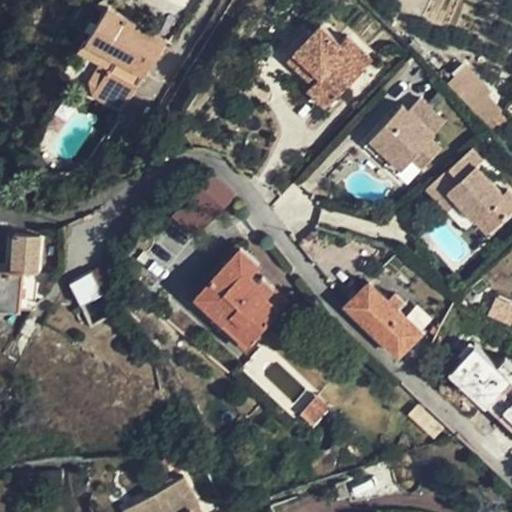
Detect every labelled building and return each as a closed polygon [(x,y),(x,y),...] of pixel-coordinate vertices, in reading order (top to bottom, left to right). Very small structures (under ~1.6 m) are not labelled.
[(117,98),(160,30),(134,13),(114,0),(104,0),(83,33),(113,52),(107,62),(103,60),(90,81),(117,98)] [(323,21),(298,46),(322,69),(316,76),(308,83),(328,103),(375,54),(351,31),(342,40),(323,21)] [(322,69),(298,46),(291,53),(316,76),(322,69)] [(410,94),(377,127),(409,158),(416,151),(428,162),(446,144),(433,130),(448,114),(424,90),(415,99),(410,94)] [(409,158),(377,127),(370,134),(402,165),(409,158)] [(476,168),(482,162),(469,148),(442,171),(454,184),(444,193),(468,219),(477,210),(490,225),(511,206),(499,194),(486,180),(476,168)] [(416,151),(409,158),(421,169),(428,162),(416,151)] [(493,174),(482,162),(476,168),(486,180),(493,174)] [(235,191),(211,170),(171,212),(194,235),(235,191)] [(454,184),(442,171),(422,189),(458,228),(468,219),(444,193),(454,184)] [(499,194),(511,206),(511,205),(511,195),(505,188),(499,194)] [(477,210),(468,219),(481,234),(490,225),(477,210)] [(7,267),(34,268),(35,237),(9,234),(7,267)] [(264,294),(272,286),(261,274),(257,278),(248,270),(257,259),(239,242),(193,288),(221,316),(225,312),(248,334),(276,306),(264,294)] [(343,258),(322,278),(345,300),(343,303),(397,355),(423,328),(367,276),(364,279),(343,258)] [(114,281),(103,262),(70,279),(81,299),(101,289),(100,288),(114,281)] [(0,306),(32,308),(34,268),(7,267),(0,266),(0,306)] [(284,298),(272,286),(264,294),(276,306),(284,298)] [(511,318),(511,316),(511,300),(497,294),(491,310),(511,318)] [(477,337),(451,363),(511,421),(511,355),(507,351),(499,359),(477,337)] [(191,511),(189,508),(196,504),(181,475),(122,505),(124,511),(191,511)]
